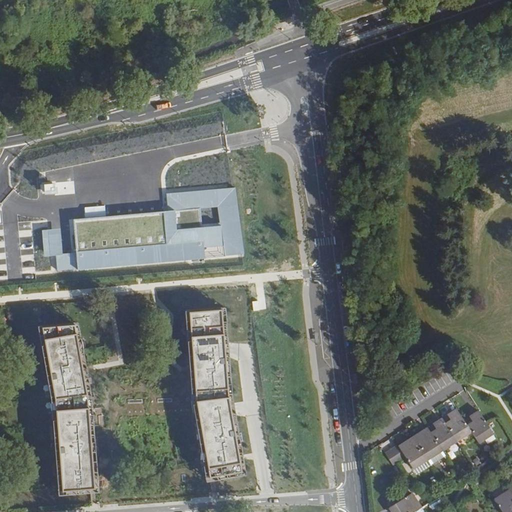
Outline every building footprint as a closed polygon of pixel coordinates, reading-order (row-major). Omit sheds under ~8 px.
[(345,117),(329,119),(331,136),(340,136),(339,128),(346,127),(345,117)] [(168,210),(74,219),(77,269),(244,256),(235,188),(166,194),(168,210)] [(222,311),(190,313),(197,402),(230,398),(222,311)] [(75,325),(42,328),(57,407),(90,404),(75,325)] [(211,476),(243,469),(230,398),(197,402),(211,476)] [(181,439),(182,401),(161,401),(128,400),(127,408),(117,408),(117,417),(133,417),(133,425),(147,426),(147,438),(181,439)] [(96,485),(90,404),(57,407),(64,487),(96,485)] [(468,426),(457,410),(448,415),(451,420),(446,423),(458,442),(472,432),(468,426)] [(468,426),(472,432),(479,443),(493,433),(479,411),(469,417),(473,423),(468,426)] [(446,423),(442,418),(433,423),(437,429),(431,432),(444,451),(458,442),(446,423)] [(431,432),(428,428),(412,437),(428,460),(444,451),(431,432)] [(125,447),(137,456),(147,443),(135,434),(125,447)] [(412,437),(399,446),(406,457),(414,470),(428,460),(412,437)] [(394,465),(406,457),(399,446),(387,454),(394,465)] [(443,486),(437,491),(440,496),(446,491),(443,486)] [(511,511),(511,492),(511,490),(495,500),(502,511),(511,511)] [(415,511),(422,508),(412,494),(389,508),(391,511),(415,511)]
